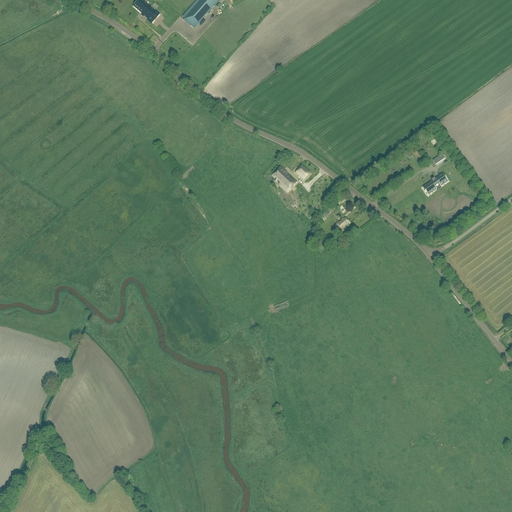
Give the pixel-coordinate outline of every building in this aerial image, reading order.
[(160,15),(141,0),(140,0),(134,8),(149,20),(147,21),(152,25),(160,15)] [(190,26),(194,29),(219,0),(201,0),(185,18),(192,24),(190,26)] [(442,155),(433,161),(436,166),(445,160),(442,155)] [(304,181),(313,170),(305,163),(296,174),(304,181)] [(275,182),(286,192),(287,191),(289,194),(285,197),(297,213),(304,207),(295,194),(300,188),(280,168),(272,176),(276,180),(275,182)] [(431,183),(423,189),(428,195),(436,190),(434,187),(438,185),(440,187),(447,182),(443,176),(435,180),(437,183),(436,183),(434,180),(432,182),(434,185),(433,186),(431,183)] [(321,217),(323,221),(331,214),(331,215),(337,209),(335,206),(334,206),(332,204),(327,208),(329,210),(321,217)] [(344,228),(349,224),(345,219),(344,220),(343,219),(335,226),(340,233),(345,229),(344,228)]
